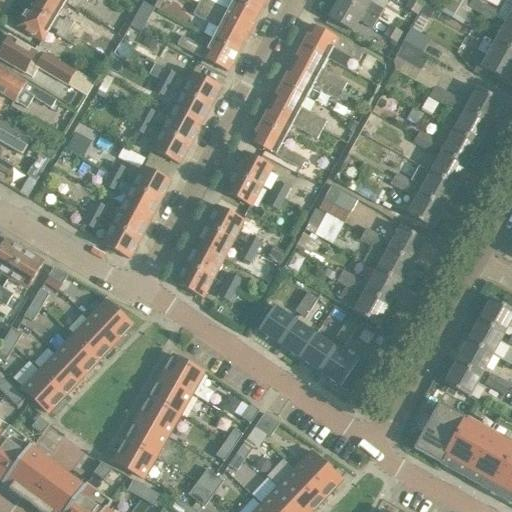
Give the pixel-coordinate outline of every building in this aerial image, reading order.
[(57,0),(33,0),(28,9),(69,33),(74,24),(66,19),(64,22),(57,18),(65,4),(57,0)] [(249,34),(259,15),(233,1),(230,0),(206,0),(206,1),(204,0),(201,0),(198,7),(249,34)] [(259,15),(267,0),(233,0),(233,1),(259,15)] [(378,20),(342,0),(339,0),(328,20),(353,33),(359,22),(373,30),(378,20)] [(371,0),(342,0),(378,20),(383,11),(370,3),(371,0)] [(423,6),(412,0),(408,0),(403,9),(418,17),(419,14),(423,6)] [(463,0),(448,0),(442,12),(462,24),(470,10),(468,9),(470,4),(463,0)] [(472,0),(468,9),(480,15),(486,6),(474,0),(472,0)] [(494,21),(504,27),(511,31),(511,4),(505,1),(498,13),(494,21)] [(143,3),(130,27),(141,33),(155,9),(143,3)] [(423,6),(419,14),(429,20),(434,11),(424,5),(423,6)] [(498,13),(486,6),(480,15),(493,22),(498,13)] [(218,29),(213,40),(239,53),(249,34),(198,7),(193,16),(218,29)] [(65,41),(69,33),(28,9),(17,28),(42,43),(51,28),(58,33),(56,35),(65,41)] [(394,16),(389,26),(402,33),(407,24),(394,16)] [(396,43),(402,33),(389,26),(383,36),(396,43)] [(362,54),(338,41),(312,27),(301,47),(327,61),(343,69),(349,58),(357,63),(362,54)] [(511,31),(504,27),(493,47),(511,57),(511,31)] [(412,30),(405,42),(422,52),(428,40),(412,30)] [(69,33),(65,41),(76,47),(80,39),(69,33)] [(154,51),(158,42),(146,36),(142,45),(154,51)] [(228,73),(239,53),(213,40),(207,50),(182,37),(177,46),(202,59),(228,73)] [(66,84),(74,72),(37,50),(35,54),(10,39),(0,55),(0,59),(33,79),(39,68),(66,84)] [(429,57),(404,43),(396,57),(421,71),(429,57)] [(321,71),(327,61),(301,47),(291,66),(341,93),(346,84),(321,71)] [(509,83),(511,77),(511,57),(493,47),(482,68),(477,65),(473,74),(483,80),(488,72),(509,83)] [(341,93),(291,66),(281,85),(307,99),(312,88),(337,101),(341,93)] [(0,94),(27,110),(33,99),(51,110),(56,102),(0,68),(0,94)] [(160,81),(172,87),(177,76),(166,70),(160,81)] [(210,108),(220,88),(193,74),(188,82),(177,76),(172,87),(183,93),(210,108)] [(99,91),(97,95),(106,100),(109,96),(105,95),(113,80),(106,76),(98,91),(99,91)] [(86,97),(95,83),(89,79),(80,94),(86,97)] [(172,87),(160,81),(154,93),(166,99),(172,87)] [(307,99),(281,85),(270,105),(321,131),(325,123),(301,110),(307,99)] [(428,99),(441,107),(448,94),(436,87),(428,99)] [(466,111),(490,124),(502,103),(478,90),(466,111)] [(172,113),(200,127),(210,108),(183,93),(172,113)] [(461,101),(448,94),(441,107),(454,114),(461,101)] [(0,130),(10,137),(27,147),(31,139),(0,120),(0,109),(2,107),(0,105),(0,130)] [(321,131),(270,105),(260,124),(286,138),(292,127),(316,140),(321,131)] [(139,119),(151,126),(157,114),(145,108),(139,119)] [(490,124),(466,111),(455,132),(478,145),(490,124)] [(162,132),(189,146),(200,127),(172,113),(162,132)] [(151,126),(139,119),(133,130),(146,136),(151,126)] [(347,129),(354,132),(359,123),(352,120),(347,129)] [(286,138),(260,124),(250,144),(276,158),(276,157),(300,170),(305,161),(281,148),(286,138)] [(0,141),(5,145),(10,137),(0,130),(0,141)] [(189,146),(162,132),(152,151),(179,166),(189,146)] [(429,138),(420,132),(413,144),(422,150),(429,138)] [(478,145),(455,132),(443,153),(467,166),(478,145)] [(83,158),(92,142),(75,133),(66,149),(83,158)] [(438,143),(429,138),(422,150),(432,155),(438,143)] [(50,161),(56,150),(50,146),(43,148),(39,155),(50,161)] [(432,174),(455,187),(467,166),(443,153),(432,174)] [(244,154),(234,174),(261,188),(272,169),(244,154)] [(14,168),(0,160),(0,171),(9,177),(14,168)] [(108,175),(121,182),(128,170),(115,163),(108,175)] [(37,181),(41,174),(32,168),(27,176),(37,181)] [(132,188),(159,202),(170,182),(143,168),(132,188)] [(251,208),(261,188),(234,174),(223,193),(251,208)] [(406,180),(396,174),(390,186),(400,191),(406,180)] [(420,195),(443,208),(455,187),(432,174),(420,195)] [(121,182),(108,175),(103,185),(116,192),(121,182)] [(32,190),(37,182),(29,178),(25,185),(32,190)] [(351,182),(348,189),(354,192),(378,206),(385,193),(360,179),(356,185),(351,182)] [(416,185),(406,180),(400,191),(410,197),(413,191),(416,185)] [(290,189),(277,183),(271,194),(284,200),(290,189)] [(149,221),(159,202),(132,188),(122,207),(149,221)] [(349,214),(356,202),(332,188),(325,201),(349,214)] [(410,197),(409,198),(416,202),(420,195),(413,191),(410,197)] [(284,200),(271,194),(266,204),(278,211),(284,200)] [(443,208),(420,195),(416,202),(408,217),(432,230),(443,208)] [(101,220),(107,209),(95,203),(89,214),(101,220)] [(149,221),(122,207),(112,226),(139,240),(149,221)] [(206,227),(233,241),(243,222),(216,207),(206,227)] [(318,230),(326,216),(315,210),(308,225),(318,230)] [(101,220),(89,214),(84,224),(83,225),(95,231),(101,220)] [(139,240),(112,226),(102,245),(129,260),(139,240)] [(195,246),(223,260),(233,241),(206,227),(195,246)] [(401,229),(389,251),(413,264),(425,242),(401,229)] [(360,241),(369,247),(375,235),(366,230),(360,241)] [(244,247),(255,253),(262,241),(250,235),(244,247)] [(375,235),(369,247),(379,252),(385,241),(375,235)] [(0,248),(0,272),(8,278),(25,252),(5,240),(0,248)] [(223,260),(195,246),(185,265),(212,280),(223,260)] [(250,264),(255,253),(244,247),(238,257),(250,264)] [(284,253),(285,253),(273,247),(267,259),(278,265),(284,253)] [(389,251),(378,271),(401,284),(413,264),(389,251)] [(44,263),(25,252),(8,278),(28,290),(44,263)] [(212,280),(185,265),(175,285),(202,299),(212,280)] [(285,267),(282,272),(289,276),(292,271),(285,267)] [(62,285),(67,277),(54,268),(48,277),(62,285)] [(328,268),(324,275),(337,283),(341,276),(328,268)] [(337,283),(347,288),(354,274),(345,269),(341,276),(337,283)] [(364,279),(360,286),(390,304),(401,284),(378,271),(371,283),(364,279)] [(235,292),(241,280),(230,274),(224,286),(235,292)] [(364,279),(354,274),(347,288),(356,293),(360,286),(364,279)] [(235,292),(224,286),(218,297),(230,303),(235,292)] [(356,293),(363,297),(354,314),(378,327),(390,304),(360,286),(356,293)] [(13,296),(2,290),(0,293),(0,303),(6,307),(13,296)] [(41,290),(32,304),(41,309),(49,295),(41,290)] [(307,295),(302,303),(311,310),(318,301),(308,294),(307,295)] [(480,322),(503,335),(511,318),(511,311),(492,300),(480,322)] [(106,302),(89,320),(116,345),(132,327),(106,302)] [(301,304),(295,312),(305,319),(311,310),(302,303),(301,304)] [(41,309),(32,304),(24,318),(33,323),(41,309)] [(275,307),(259,331),(280,346),(296,322),(275,307)] [(116,345),(89,320),(72,337),(99,362),(116,345)] [(347,321),(341,330),(351,337),(357,328),(347,321)] [(296,322),(280,346),(300,359),(316,335),(296,322)] [(503,335),(480,322),(469,343),(492,356),(503,335)] [(12,329),(4,342),(14,349),(22,335),(12,329)] [(341,330),(335,339),(340,342),(345,346),(351,337),(341,330)] [(316,335),(300,359),(320,372),(336,348),(316,335)] [(56,355),(82,380),(99,362),(72,337),(56,355)] [(14,349),(4,342),(0,348),(0,358),(6,362),(14,349)] [(492,356),(469,343),(457,364),(481,377),(492,356)] [(336,348),(320,372),(341,387),(357,363),(336,348)] [(66,397),(82,380),(56,355),(39,372),(66,397)] [(160,378),(192,396),(204,374),(173,356),(160,378)] [(481,377),(457,364),(445,385),(469,398),(481,377)] [(66,397),(39,372),(22,390),(49,415),(66,397)] [(485,386),(495,391),(501,380),(491,375),(485,386)] [(0,391),(6,397),(13,389),(1,378),(0,379),(0,391)] [(180,417),(192,396),(160,378),(149,399),(180,417)] [(504,396),(507,391),(510,385),(501,380),(495,391),(504,396)] [(25,400),(13,389),(6,397),(18,408),(25,400)] [(464,398),(460,403),(468,408),(471,402),(464,398)] [(149,399),(137,420),(168,438),(180,417),(149,399)] [(414,449),(442,465),(446,459),(503,491),(511,495),(511,444),(439,404),(414,449)] [(259,411),(251,406),(242,419),(250,425),(259,411)] [(264,415),(255,428),(270,438),(279,425),(264,415)] [(42,436),(49,425),(39,418),(32,428),(42,436)] [(0,439),(9,427),(0,419),(0,439)] [(168,438),(137,420),(125,441),(156,459),(168,438)] [(12,476),(32,449),(35,445),(9,427),(0,439),(0,481),(2,484),(9,474),(12,476)] [(234,430),(225,443),(233,449),(242,436),(234,430)] [(247,440),(237,454),(246,459),(255,446),(247,440)] [(156,459),(125,441),(113,462),(144,480),(156,459)] [(233,449),(225,443),(216,457),(224,462),(233,449)] [(58,469),(32,449),(12,476),(9,474),(2,484),(1,485),(30,506),(58,469)] [(294,471),(325,500),(341,483),(311,453),(294,471)] [(246,459),(237,454),(228,467),(237,473),(246,459)] [(104,482),(112,471),(101,464),(94,474),(104,482)] [(65,511),(84,488),(58,469),(30,506),(38,511),(65,511)] [(198,483),(206,490),(216,477),(207,471),(198,483)] [(294,471),(278,488),(302,511),(313,511),(325,500),(294,471)] [(216,477),(206,490),(215,496),(224,484),(216,477)] [(141,500),(147,489),(133,481),(127,492),(141,500)] [(197,502),(206,490),(198,483),(188,495),(197,502)] [(104,511),(105,511),(112,502),(86,484),(84,488),(65,511),(104,511)] [(261,506),(267,511),(302,511),(278,488),(261,506)] [(161,497),(147,489),(141,500),(155,508),(161,497)] [(215,496),(206,490),(197,502),(206,508),(215,496)] [(174,511),(188,511),(191,509),(178,499),(171,509),(174,511)]
